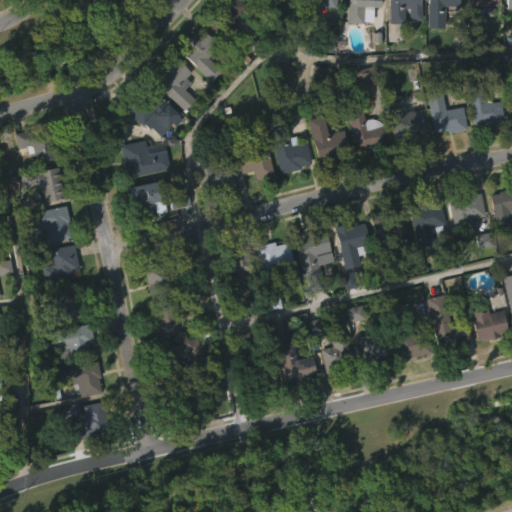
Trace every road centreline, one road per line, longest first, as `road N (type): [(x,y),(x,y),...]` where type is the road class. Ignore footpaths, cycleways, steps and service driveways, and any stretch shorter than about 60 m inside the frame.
road 1 (residential): [(0,489),(511,367)]
road 2 (residential): [(108,250),(388,178),(511,157)]
road 3 (residential): [(146,450),(73,93)]
road 4 (residential): [(0,112),(109,78),(183,0)]
